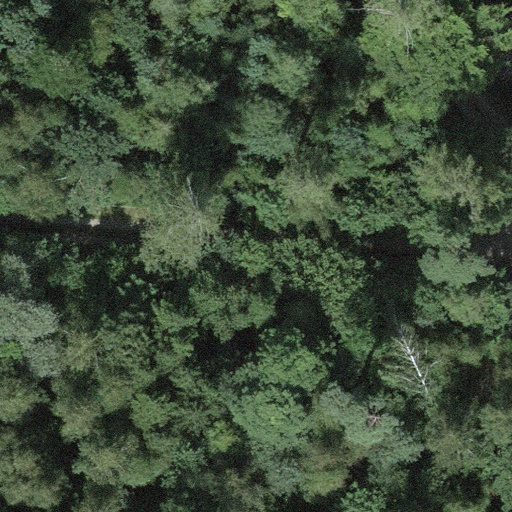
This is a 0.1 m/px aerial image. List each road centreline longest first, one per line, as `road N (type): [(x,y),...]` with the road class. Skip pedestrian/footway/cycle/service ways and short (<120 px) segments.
road 1 (track): [(511,270),(0,238)]
road 2 (track): [(511,153),(367,0)]
